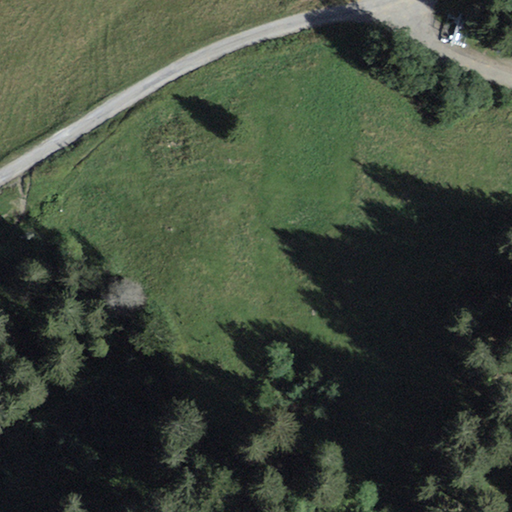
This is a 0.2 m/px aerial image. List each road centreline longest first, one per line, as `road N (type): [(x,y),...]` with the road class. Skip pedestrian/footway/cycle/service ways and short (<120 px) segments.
road 1 (track): [(0,177),(207,54),(296,22),(398,0)]
road 2 (unclassified): [(511,76),(437,42),(420,0)]
